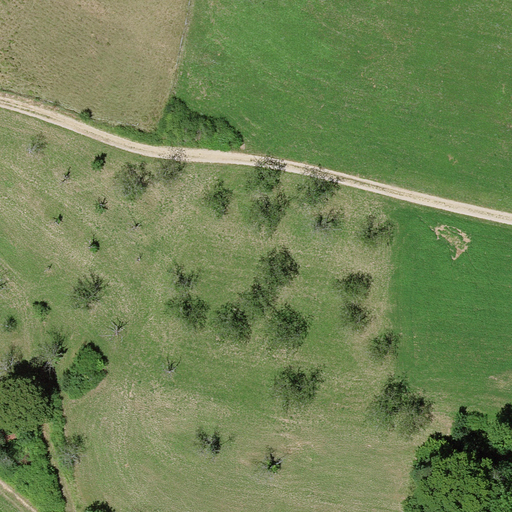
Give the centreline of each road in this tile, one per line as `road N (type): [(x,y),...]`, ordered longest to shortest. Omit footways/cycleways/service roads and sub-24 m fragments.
road 1 (track): [(511,220),(257,157),(138,144),(0,102)]
road 2 (track): [(0,281),(17,305),(67,511)]
